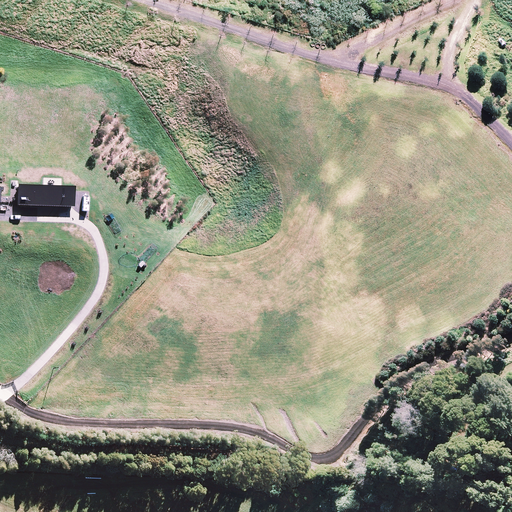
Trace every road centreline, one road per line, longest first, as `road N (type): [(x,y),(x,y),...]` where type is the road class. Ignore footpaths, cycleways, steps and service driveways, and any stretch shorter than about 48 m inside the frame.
road 1 (track): [(511,334),(420,362),(379,415),(332,441),(49,410),(0,385)]
road 2 (track): [(325,45),(402,74),(511,174)]
road 3 (track): [(200,0),(325,45)]
